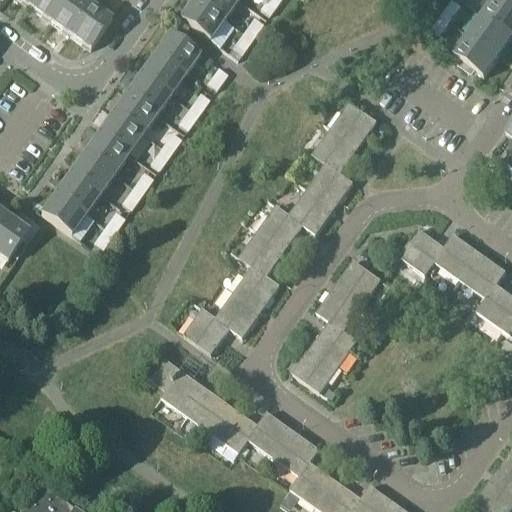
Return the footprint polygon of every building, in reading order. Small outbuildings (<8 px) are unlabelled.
[(14,0),(30,11),(37,0),(14,0)] [(37,0),(30,11),(50,25),(67,0),(37,0)] [(78,0),(67,0),(50,25),(70,39),(91,9),(78,0)] [(230,0),(196,0),(194,4),(224,25),(238,6),(230,0)] [(274,0),(269,0),(261,13),(270,20),(280,4),(274,0)] [(511,10),(497,0),(496,0),(483,20),(511,40),(511,10)] [(511,0),(497,0),(511,10),(511,0)] [(194,4),(180,24),(210,45),(224,25),(194,4)] [(452,4),(441,19),(450,26),(461,11),(452,4)] [(91,9),(70,39),(90,54),(112,24),(91,9)] [(441,19),(430,34),(439,41),(450,26),(441,19)] [(511,40),(483,20),(469,40),(499,61),(511,42),(511,40)] [(422,21),(418,26),(424,31),(428,25),(422,21)] [(254,23),(243,38),(252,44),(263,29),(254,23)] [(170,38),(155,59),(185,80),(200,59),(193,55),(196,50),(196,49),(195,49),(185,42),(182,47),(170,38)] [(243,38),(232,53),(241,59),(252,44),(243,38)] [(469,40),(454,60),(461,65),(457,70),(458,70),(469,77),(472,73),(484,81),(499,61),(469,40)] [(155,59),(140,79),(171,100),(185,80),(155,59)] [(218,73),(207,88),(216,94),(227,79),(218,73)] [(140,79),(126,99),(156,120),(171,100),(140,79)] [(200,98),(189,113),(198,120),(209,104),(200,98)] [(126,99),(113,118),(143,139),(156,120),(126,99)] [(349,107),(330,133),(358,153),(375,129),(377,127),(349,107)] [(189,113),(179,128),(188,135),(198,120),(189,113)] [(113,118),(98,139),(128,160),(143,139),(113,118)] [(330,133),(311,160),(325,170),(326,168),(340,178),(358,153),(330,133)] [(172,138),(161,153),(170,159),(181,144),(172,138)] [(98,139),(84,158),(114,180),(128,160),(98,139)] [(161,153),(150,168),(159,175),(170,159),(161,153)] [(84,158),(69,179),(99,200),(114,180),(84,158)] [(511,171),(498,162),(492,171),(507,182),(511,174),(511,171)] [(325,170),(307,195),(334,214),(337,210),(353,188),(350,185),(340,178),(326,168),(325,170)] [(144,177),(133,193),(142,199),(153,184),(144,177)] [(69,179),(55,199),(85,220),(99,200),(69,179)] [(133,193),(122,208),(131,214),(142,199),(133,193)] [(307,195),(289,220),(303,231),(313,238),(316,240),(332,218),(334,214),(307,195)] [(55,199),(41,218),(63,234),(71,240),(85,220),(55,199)] [(275,211),(257,237),(285,257),(296,241),(303,231),(289,220),(276,210),(275,211)] [(0,215),(0,233),(9,222),(0,215)] [(115,217),(105,232),(114,239),(124,224),(115,217)] [(9,222),(0,233),(0,260),(7,265),(12,259),(17,263),(18,262),(17,262),(25,252),(20,248),(29,236),(9,222)] [(105,232),(94,247),(103,254),(114,239),(105,232)] [(418,234),(399,261),(426,281),(435,267),(445,252),(444,252),(418,234)] [(257,237),(238,263),(252,272),(267,282),(267,281),(285,257),(257,237)] [(445,252),(435,267),(460,285),(479,257),(453,239),(444,252),(445,252)] [(479,257),(460,285),(485,303),(496,289),(497,289),(506,276),(479,257)] [(353,265),(334,292),(362,312),(381,285),(364,273),(353,265)] [(252,272),(233,298),(261,317),(264,313),(280,291),(276,288),(267,281),(267,282),(252,272)] [(485,303),(476,316),(502,335),(511,321),(511,300),(497,289),(496,289),(485,303)] [(334,292),(316,318),(329,327),(344,337),(362,312),(334,292)] [(233,298),(215,323),(230,334),(239,340),(243,343),(259,321),(261,317),(233,298)] [(184,340),(211,360),(223,343),(230,334),(215,323),(203,313),(184,340)] [(511,321),(502,335),(511,341),(511,321)] [(329,327),(311,353),(339,372),(357,346),(344,337),(329,327)] [(311,353),(293,378),(320,398),(339,372),(311,353)] [(165,364),(150,385),(166,396),(164,399),(161,403),(176,414),(197,386),(165,364)] [(197,386),(176,414),(207,436),(227,408),(197,386)] [(227,408),(207,436),(239,458),(248,445),(258,430),(227,408)] [(258,430),(248,445),(274,464),(294,436),(290,433),(267,417),(265,420),(258,430)] [(294,436),(274,464),(299,482),(300,482),(310,467),(317,458),(320,454),(298,439),(294,436)] [(495,478),(493,481),(511,494),(511,455),(495,478)] [(299,482),(290,494),(314,511),(317,511),(336,486),(310,467),(300,482),(299,482)] [(484,494),(474,508),(478,510),(480,511),(511,511),(511,494),(493,481),(484,494)] [(336,486),(317,511),(355,511),(361,504),(361,503),(339,488),(336,486)] [(73,511),(74,511),(73,511),(71,511),(63,506),(40,489),(23,511),(73,511)] [(361,504),(355,511),(395,511),(397,509),(393,507),(370,490),(368,494),(361,503),(361,504)]
